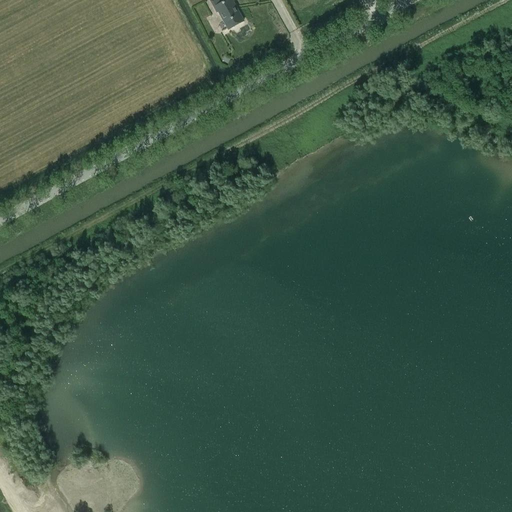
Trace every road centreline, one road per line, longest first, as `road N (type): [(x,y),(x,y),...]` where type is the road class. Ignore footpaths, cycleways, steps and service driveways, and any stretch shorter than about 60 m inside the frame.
road 1 (track): [(507,0),(0,275)]
road 2 (tertiary): [(0,219),(393,0)]
